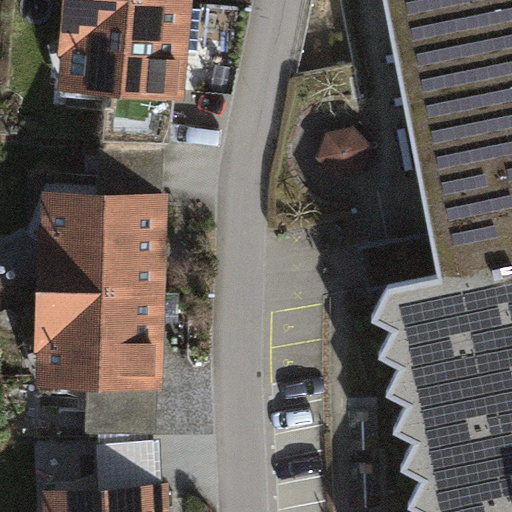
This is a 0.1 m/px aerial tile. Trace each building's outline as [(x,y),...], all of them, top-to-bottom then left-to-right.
[(182,0),(179,0),(70,0),(67,42),(83,43),(80,82),(116,85),(115,109),(108,108),(106,134),(164,139),(168,90),(174,90),(177,48),(197,49),(201,8),(181,6),(182,0)] [(511,511),(511,0),(385,0),(430,231),(389,238),(396,281),(389,282),(372,314),(393,325),(379,352),(400,362),(386,389),(407,399),(395,426),(414,436),(402,463),(423,474),(408,501),(429,511),(428,511),(511,511)] [(156,289),(159,149),(101,148),(100,198),(63,197),(62,235),(46,234),(45,286),(156,289)] [(156,289),(45,286),(43,338),(58,339),(58,376),(89,377),(88,428),(152,429),(156,289)] [(158,511),(156,440),(99,443),(101,492),(64,494),(64,511),(158,511)]
